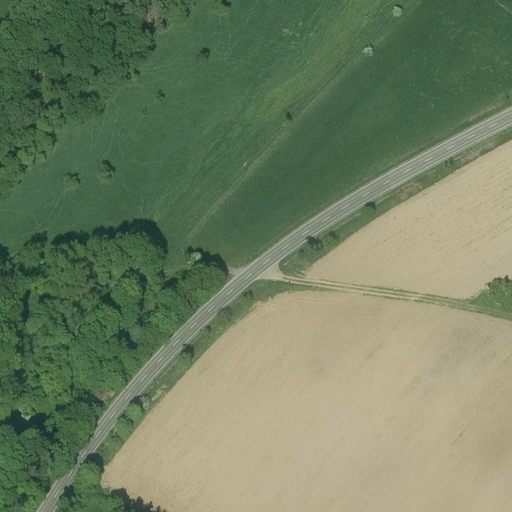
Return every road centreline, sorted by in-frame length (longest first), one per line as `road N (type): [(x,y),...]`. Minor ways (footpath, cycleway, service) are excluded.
road 1 (secondary): [(511,116),(374,190),(253,274),(124,400),(44,511)]
road 2 (track): [(163,274),(62,401),(0,510)]
road 3 (track): [(253,274),(511,317)]
